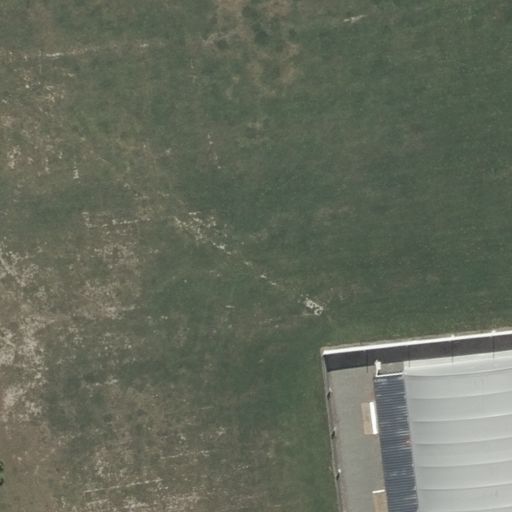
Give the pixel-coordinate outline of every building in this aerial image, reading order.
[(10,0),(0,0),(0,190),(0,189),(0,147),(26,144),(10,0)] [(151,0),(48,0),(64,137),(96,133),(101,178),(171,169),(151,0)] [(298,0),(193,0),(211,164),(287,156),(282,114),(310,111),(298,0)] [(441,0),(338,0),(352,107),(380,104),(385,147),(459,138),(441,0)] [(511,0),(483,0),(498,134),(511,132),(511,0)] [(412,199),(227,219),(238,321),(466,297),(458,225),(416,230),(412,199)] [(0,349),(174,332),(164,231),(0,246),(0,349)] [(501,511),(484,350),(381,361),(396,511),(501,511)] [(356,511),(341,366),(236,377),(250,511),(356,511)] [(211,511),(198,383),(93,394),(105,511),(211,511)] [(64,511),(52,397),(0,402),(0,511),(64,511)]
